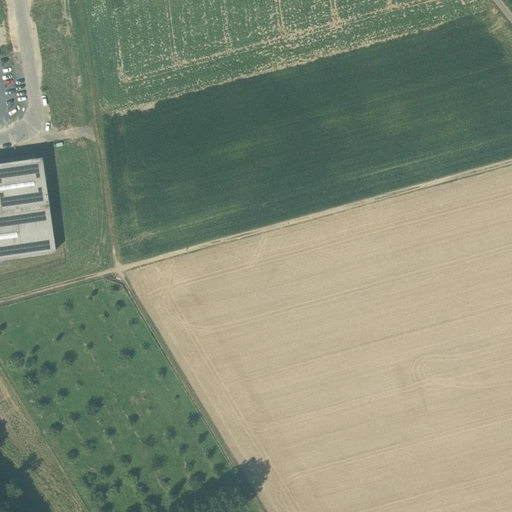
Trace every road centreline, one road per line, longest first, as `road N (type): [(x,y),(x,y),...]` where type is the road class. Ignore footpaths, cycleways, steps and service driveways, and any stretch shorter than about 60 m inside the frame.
road 1 (track): [(259,511),(116,269),(80,0)]
road 2 (unclassified): [(17,0),(34,121),(27,135),(0,140)]
